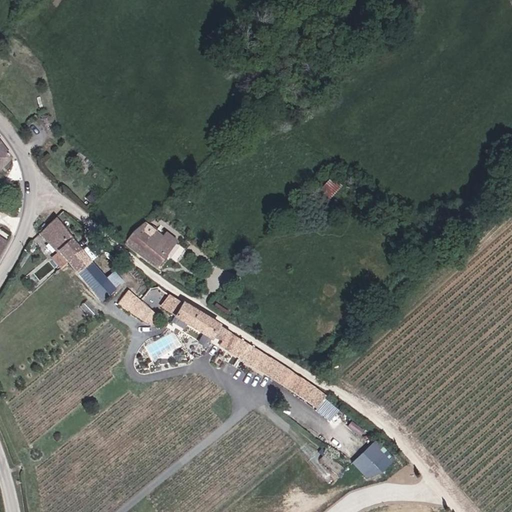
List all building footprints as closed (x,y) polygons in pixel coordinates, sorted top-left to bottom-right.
[(62,166),(75,152),(61,140),(48,154),(62,166)] [(0,171),(13,160),(0,143),(0,171)] [(321,192),(329,199),(339,188),(330,181),(321,192)] [(58,253),(80,276),(93,264),(71,241),(73,238),(56,220),(39,236),(56,255),(58,253)] [(146,222),(126,243),(160,268),(177,246),(146,222)] [(0,254),(6,247),(10,243),(0,235),(0,254)] [(93,264),(80,276),(102,300),(115,288),(93,264)] [(153,311),(129,290),(119,305),(146,321),(153,311)] [(320,407),(327,395),(305,380),(272,362),(231,333),(171,296),(164,306),(179,315),(177,318),(213,338),(216,334),(225,340),(222,344),(320,407)] [(152,358),(181,347),(176,333),(147,343),(152,358)] [(376,441),(352,461),(361,472),(385,452),(376,441)]
